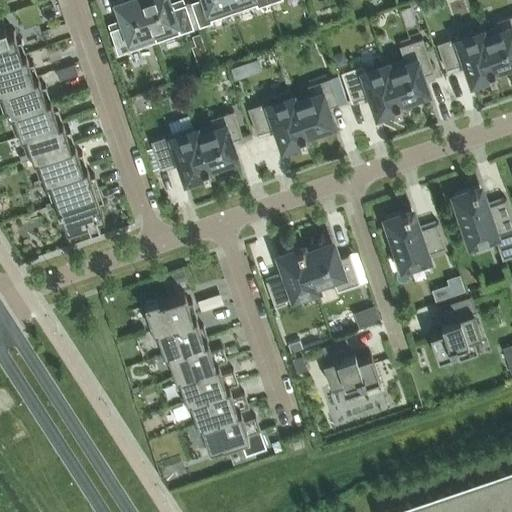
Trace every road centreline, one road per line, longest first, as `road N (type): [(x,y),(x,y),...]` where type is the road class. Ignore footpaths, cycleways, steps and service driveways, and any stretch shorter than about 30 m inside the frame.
road 1 (residential): [(71,0),(158,245)]
road 2 (secondary): [(128,511),(0,307)]
road 3 (residential): [(219,225),(293,438)]
road 4 (secondary): [(0,353),(103,511)]
road 5 (residential): [(345,181),(402,357)]
road 6 (residential): [(511,125),(345,181)]
road 7 (residential): [(158,245),(27,294)]
road 8 (residential): [(345,181),(219,225)]
